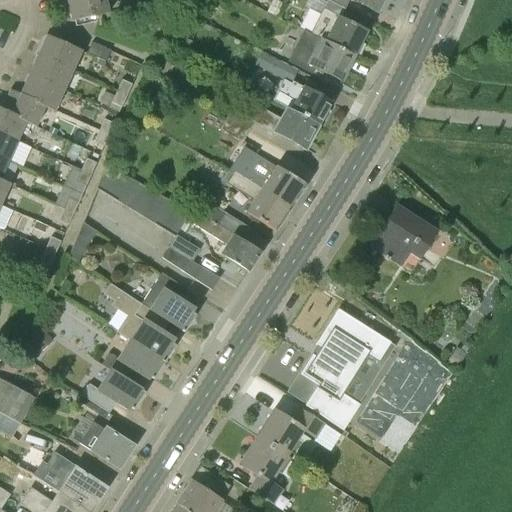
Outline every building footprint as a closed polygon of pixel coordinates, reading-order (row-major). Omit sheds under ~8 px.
[(104,0),(65,0),(70,22),(107,15),(104,0)] [(321,0),(326,2),(326,1),(344,9),(349,0),(375,13),(381,0),(321,0)] [(326,2),(310,35),(318,39),(325,42),(353,57),(366,32),(339,19),(344,9),(326,1),(326,2)] [(37,56),(72,71),(80,51),(46,36),(37,56)] [(318,39),(305,65),(340,83),(353,57),(325,42),(318,39)] [(104,62),(109,51),(91,43),(86,54),(104,62)] [(63,91),(72,71),(37,56),(28,75),(63,91)] [(104,62),(93,57),(91,62),(104,68),(106,63),(104,62)] [(297,71),(286,65),(275,59),(269,73),(290,84),(297,71)] [(44,108),(54,112),(63,91),(28,75),(20,95),(44,106),(44,108)] [(116,91),(126,96),(131,84),(121,80),(116,91)] [(288,110),(317,127),(330,104),(301,88),(288,110)] [(35,128),(44,108),(44,106),(20,95),(10,91),(1,110),(1,111),(25,123),(35,128)] [(116,91),(110,103),(120,107),(126,96),(116,91)] [(226,118),(249,131),(253,123),(303,151),(317,127),(288,110),(284,108),(278,118),(244,100),(240,106),(234,103),(226,118)] [(120,107),(110,103),(109,108),(108,109),(118,113),(120,107)] [(0,134),(16,142),(25,123),(1,111),(1,110),(0,109),(0,134)] [(219,131),(224,134),(241,144),(249,131),(226,118),(219,131)] [(98,132),(108,136),(113,124),(103,120),(98,132)] [(102,148),(108,136),(98,132),(93,143),(102,148)] [(0,158),(8,162),(16,142),(0,134),(0,158)] [(80,171),(90,176),(95,164),(85,159),(80,171)] [(232,174),(289,209),(304,186),(275,166),(267,178),(246,165),(246,164),(240,160),(232,174)] [(95,190),(105,196),(119,173),(118,172),(106,166),(103,172),(95,190)] [(245,211),(244,213),(273,232),(289,209),(232,174),(231,175),(217,166),(209,179),(235,197),(231,203),(245,211)] [(62,187),(81,195),(90,176),(80,171),(71,167),(62,187)] [(105,196),(115,202),(129,179),(119,173),(105,196)] [(9,184),(0,179),(0,204),(9,185),(9,184)] [(116,202),(125,208),(139,184),(132,181),(129,179),(115,202),(116,202)] [(125,208),(135,214),(149,190),(139,184),(125,208)] [(62,210),(72,214),(81,195),(62,187),(53,206),(62,210)] [(135,214),(145,220),(159,196),(149,190),(135,214)] [(153,226),(154,226),(169,201),(159,196),(145,220),(154,225),(153,226)] [(154,226),(164,232),(179,207),(169,201),(154,226)] [(196,215),(217,225),(224,215),(204,202),(196,215)] [(173,238),(175,236),(178,230),(185,220),(189,213),(179,207),(164,232),(173,238)] [(418,262),(436,233),(395,207),(385,222),(388,224),(367,257),(367,258),(372,250),(383,257),(382,259),(399,269),(408,254),(418,262)] [(72,214),(62,210),(57,222),(67,226),(72,214)] [(224,245),(218,254),(246,273),(260,253),(217,225),(196,215),(190,211),(189,213),(185,220),(189,223),(224,245)] [(185,220),(178,230),(183,233),(189,223),(185,220)] [(46,227),(35,222),(32,230),(42,234),(46,227)] [(73,267),(96,233),(82,224),(68,258),(73,267)] [(191,263),(192,262),(199,251),(175,236),(173,238),(167,249),(188,261),(191,263)] [(45,248),(55,252),(60,242),(50,237),(45,248)] [(40,260),(49,265),(55,252),(45,248),(40,260)] [(181,273),(188,261),(167,249),(160,259),(181,273)] [(49,265),(40,260),(34,272),(44,277),(49,265)] [(181,273),(190,279),(199,266),(192,262),(191,263),(188,261),(181,273)] [(210,292),(218,280),(218,279),(199,266),(190,279),(210,292)] [(157,316),(157,317),(183,334),(194,316),(189,313),(191,310),(175,299),(181,290),(187,294),(188,292),(160,274),(140,305),(157,316)] [(128,340),(164,363),(174,347),(169,344),(171,340),(150,327),(157,317),(157,316),(140,305),(120,292),(116,299),(135,312),(133,316),(140,321),(128,340)] [(337,311),(315,346),(320,349),(314,358),(311,356),(299,375),(317,386),(305,405),(341,432),(358,406),(341,395),(367,355),(376,361),(388,343),(337,311)] [(52,340),(42,330),(30,342),(39,352),(52,340)] [(451,334),(446,331),(441,333),(440,339),(445,343),(450,340),(451,334)] [(108,354),(99,366),(108,371),(108,370),(119,377),(125,367),(145,380),(147,377),(152,380),(164,363),(128,340),(116,360),(108,354)] [(464,342),(459,349),(465,353),(470,346),(464,342)] [(80,396),(96,406),(103,396),(125,411),(127,408),(132,411),(144,394),(118,377),(119,377),(108,370),(108,371),(96,389),(88,385),(80,396)] [(0,414),(18,425),(33,399),(0,380),(0,414)] [(108,414),(96,406),(82,397),(78,402),(104,419),(108,414)] [(255,438),(286,458),(302,433),(314,441),(323,425),(300,410),(291,423),(272,411),(255,438)] [(18,425),(0,414),(0,433),(11,439),(18,425)] [(103,428),(88,451),(118,470),(132,447),(103,428)] [(270,483),(286,458),(255,438),(238,465),(256,477),(248,491),(272,506),(282,491),(270,483)] [(56,493),(85,511),(90,511),(105,489),(51,454),(43,466),(64,480),(56,493)] [(184,511),(214,511),(221,502),(219,500),(228,487),(198,467),(174,505),(184,511)] [(0,509),(0,510),(9,494),(0,488),(0,509)] [(29,488),(19,504),(30,511),(85,511),(56,493),(50,502),(29,488)]
